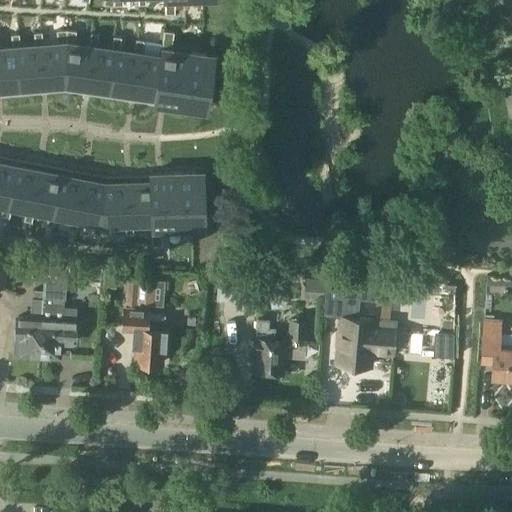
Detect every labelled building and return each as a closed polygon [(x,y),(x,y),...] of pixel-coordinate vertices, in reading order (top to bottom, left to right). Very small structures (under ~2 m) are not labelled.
[(175,0),(164,0),(165,16),(176,15),(175,0)] [(67,29),(57,30),(58,42),(67,41),(67,29)] [(67,29),(67,41),(75,42),(77,30),(67,29)] [(42,31),(34,32),(35,44),(39,43),(43,43),(42,31)] [(164,31),(162,48),(172,49),(174,32),(164,31)] [(91,32),(90,44),(94,45),(98,46),(99,33),(91,32)] [(20,33),(12,34),(13,45),(17,45),(21,45),(20,33)] [(114,36),(112,48),(116,48),(120,49),(122,37),(114,36)] [(135,51),(139,51),(143,52),(144,40),(136,39),(135,51)] [(43,43),(39,43),(43,84),(65,82),(67,41),(58,42),(43,43)] [(67,41),(65,82),(88,85),(94,45),(90,44),(75,42),(67,41)] [(21,45),(17,45),(20,86),(43,84),(39,43),(35,44),(21,45)] [(0,46),(0,87),(20,86),(17,45),(13,45),(0,46)] [(94,45),(88,85),(110,88),(116,48),(112,48),(98,46),(94,45)] [(116,48),(110,88),(133,92),(139,51),(135,51),(120,49),(116,48)] [(155,95),(154,102),(199,108),(206,109),(209,89),(202,88),(204,75),(211,76),(214,55),(207,54),(200,53),(172,49),(162,48),(161,55),(156,95),(155,95)] [(139,51),(133,92),(155,95),(156,95),(161,55),(143,52),(139,51)] [(204,75),(202,88),(209,89),(211,76),(204,75)] [(0,160),(0,202),(4,203),(8,204),(16,164),(0,160)] [(16,164),(8,204),(12,205),(27,208),(31,208),(39,168),(16,164)] [(39,168),(31,208),(35,209),(49,212),(53,213),(61,173),(39,168)] [(195,171),(150,173),(150,180),(151,180),(152,220),(152,227),(162,227),(194,226),(198,226),(206,225),(205,204),(197,205),(196,191),(204,191),(203,170),(195,171)] [(61,173),(53,213),(57,213),(72,216),(75,217),(83,177),(61,173)] [(83,177),(75,217),(79,218),(94,220),(102,222),(105,182),(83,177)] [(150,180),(128,181),(129,221),(133,221),(152,220),(151,180),(150,180)] [(105,182),(102,222),(111,222),(125,221),(129,221),(128,181),(105,182)] [(204,191),(196,191),(197,205),(205,204),(204,191)] [(4,203),(2,215),(10,217),(12,205),(8,204),(4,203)] [(27,208),(24,220),(32,221),(35,209),(31,208),(27,208)] [(49,212),(47,224),(55,225),(57,213),(53,213),(49,212)] [(72,216),(69,228),(77,230),(79,218),(75,217),(72,216)] [(94,220),(91,233),(101,234),(102,222),(94,220)] [(129,221),(125,221),(126,234),(134,233),(133,221),(129,221)] [(102,222),(101,234),(111,234),(111,222),(102,222)] [(154,228),(152,227),(153,244),(163,244),(162,227),(154,228)] [(77,307),(59,305),(61,274),(67,274),(68,259),(46,258),(45,266),(43,300),(42,310),(42,318),(39,354),(59,356),(60,340),(74,342),(77,307)] [(285,278),(249,275),(233,274),(232,297),(247,298),(258,299),(259,285),(285,287),(285,278)] [(118,276),(105,275),(105,285),(117,286),(118,276)] [(136,345),(135,361),(142,361),(144,365),(152,366),(154,362),(160,363),(162,346),(164,346),(166,328),(164,328),(165,314),(162,311),(148,309),(147,309),(148,304),(150,305),(152,281),(127,279),(125,307),(124,307),(122,328),(123,328),(133,329),(132,345),(136,345)] [(307,279),(304,318),(321,319),(324,280),(307,279)] [(366,281),(364,296),(385,299),(387,284),(366,281)] [(31,299),(31,309),(42,310),(43,300),(31,299)] [(375,317),(342,314),(340,331),(338,331),(337,346),(339,346),(337,363),(370,366),(372,347),(378,347),(378,351),(393,352),(394,349),(394,346),(396,346),(398,333),(395,332),(396,329),(396,327),(374,325),(375,317)] [(14,326),(17,328),(16,336),(15,336),(13,354),(26,355),(26,353),(39,354),(42,318),(18,316),(17,319),(14,320),(14,326)] [(268,339),(269,320),(257,320),(256,338),(255,338),(254,349),(258,350),(256,369),(282,371),(283,355),(304,357),(306,321),(291,320),(289,340),(268,339)] [(484,320),(481,359),(493,360),(492,376),(511,377),(511,332),(499,332),(500,321),(484,320)] [(436,355),(454,356),(454,335),(437,334),(436,355)]
